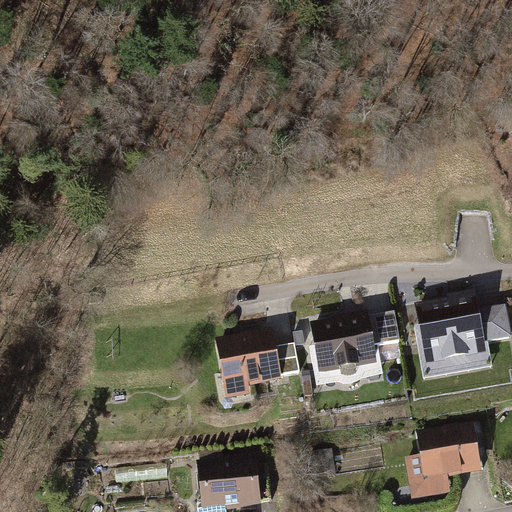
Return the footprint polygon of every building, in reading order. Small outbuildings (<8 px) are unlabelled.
[(491,369),(476,294),(447,299),(449,307),(413,314),(426,382),(491,369)] [(379,373),(369,313),(314,323),(325,382),(379,373)] [(395,313),(371,318),(376,348),(401,344),(395,313)] [(282,389),(271,332),(210,344),(224,412),(252,406),(250,395),(282,389)] [(295,346),(275,349),(281,379),(300,375),(295,346)] [(485,479),(474,425),(419,436),(424,457),(404,461),(414,510),(453,503),(450,486),(485,479)] [(338,477),(334,451),(309,455),(314,481),(338,477)] [(264,511),(268,511),(261,457),(199,465),(205,511),(264,511)]
